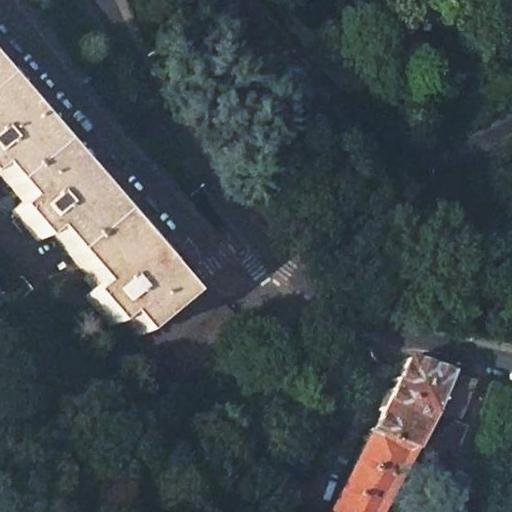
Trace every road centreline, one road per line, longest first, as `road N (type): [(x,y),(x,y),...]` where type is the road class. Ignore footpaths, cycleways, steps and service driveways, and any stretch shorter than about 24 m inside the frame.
road 1 (unclassified): [(268,256),(234,280),(0,1)]
road 2 (unknown): [(0,232),(102,358),(125,372),(173,375),(253,267)]
road 3 (unclassified): [(220,0),(279,83),(341,138),(403,160),(478,156),(511,143)]
road 4 (unclassified): [(268,256),(184,142),(105,0)]
road 5 (unclassified): [(511,362),(372,323),(268,256)]
